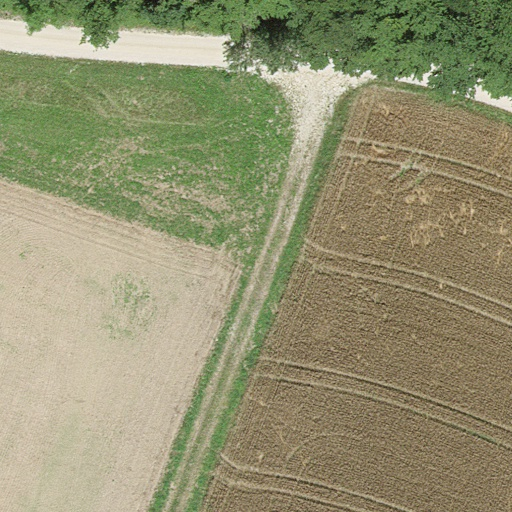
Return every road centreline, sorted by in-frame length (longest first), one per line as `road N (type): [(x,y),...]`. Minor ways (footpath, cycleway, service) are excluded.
road 1 (track): [(511,141),(324,75),(0,33)]
road 2 (track): [(164,511),(324,75)]
